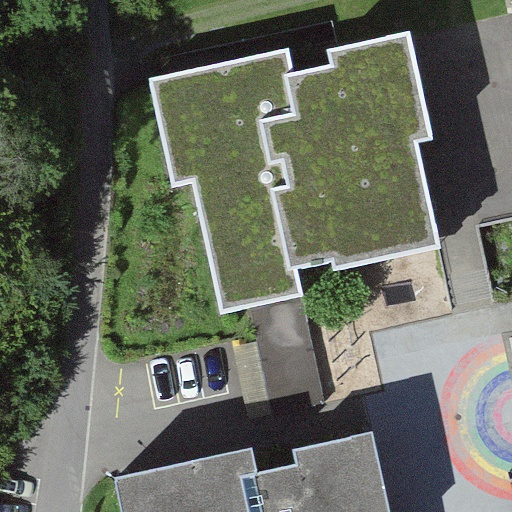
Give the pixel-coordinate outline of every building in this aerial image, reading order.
[(511,0),(501,0),(511,48),(511,0)] [(201,341),(287,324),(282,298),(419,270),(397,164),(414,160),(392,52),(311,68),(315,87),(275,95),(270,72),(129,101),(152,212),(174,207),(201,341)] [(314,310),(329,397),(390,387),(375,300),(314,310)] [(232,416),(239,445),(315,427),(310,404),(291,324),(240,336),(247,366),(222,371),(232,416)] [(383,511),(368,443),(294,458),(296,466),(255,475),(249,447),(101,479),(107,511),(383,511)]
